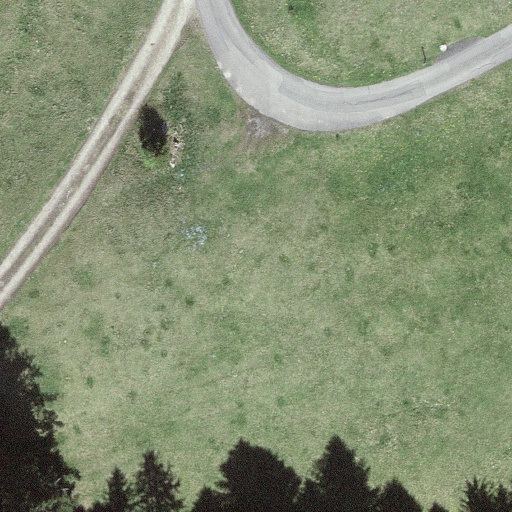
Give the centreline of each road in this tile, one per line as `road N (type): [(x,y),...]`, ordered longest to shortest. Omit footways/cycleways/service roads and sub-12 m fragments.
road 1 (track): [(212,0),(238,59),(265,87),(318,108),(395,97),(511,39)]
road 2 (track): [(0,284),(113,125),(183,0)]
